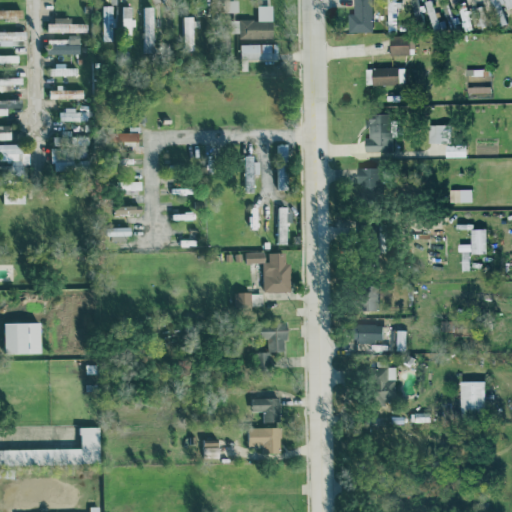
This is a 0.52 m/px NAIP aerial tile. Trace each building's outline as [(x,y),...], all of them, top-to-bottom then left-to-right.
[(238,0),(227,0),(227,11),(239,11),(238,0)] [(351,32),(375,31),(373,0),(355,0),(356,13),(350,14),(351,32)] [(430,0),(427,1),(432,25),(439,24),(434,0),(430,0)] [(511,6),(511,0),(491,0),(496,13),(511,6)] [(113,5),(103,5),(103,41),(114,41),(113,5)] [(273,5),(257,5),(257,19),(240,19),(239,38),(273,38),(273,5)] [(132,34),(134,6),(123,6),(121,34),(132,34)] [(154,6),(143,6),(143,53),(154,53),(154,6)] [(0,7),(0,16),(23,17),(23,8),(0,7)] [(183,50),(194,50),(195,16),(184,16),(183,50)] [(88,31),(88,22),(72,22),(72,18),(48,18),(48,31),(88,31)] [(26,30),(0,30),(0,44),(13,44),(13,39),(26,39),(26,30)] [(69,38),(48,38),(48,52),(80,53),(80,33),(69,33),(69,38)] [(413,54),(412,36),(392,37),(392,55),(413,54)] [(241,44),(241,70),(247,70),(247,61),(278,60),(278,43),(241,44)] [(19,54),(0,53),(0,61),(19,62),(19,54)] [(400,67),(367,68),(368,85),(400,84),(400,67)] [(485,68),(467,69),(468,76),(485,76),(485,68)] [(23,76),(0,76),(0,89),(6,89),(6,84),(23,83),(23,76)] [(366,150),(392,151),(392,112),(370,112),(370,137),(366,137),(366,150)] [(0,124),(0,138),(10,138),(9,124),(0,124)] [(118,139),(139,140),(140,131),(118,130),(118,139)] [(0,143),(0,158),(10,159),(11,173),(23,173),(23,165),(29,165),(28,143),(0,143)] [(449,156),(470,156),(470,143),(449,143),(449,156)] [(74,149),(52,151),(54,170),(75,169),(74,149)] [(258,172),(258,154),(244,154),(244,191),(254,190),(254,172),(258,172)] [(277,188),(287,189),(287,163),(278,163),(277,188)] [(361,166),(360,196),(382,197),(383,167),(361,166)] [(119,190),(142,189),(142,179),(119,180),(119,190)] [(451,189),(451,202),(473,201),(473,188),(451,189)] [(25,202),(25,190),(4,190),(4,202),(25,202)] [(143,204),(115,205),(115,213),(143,212),(143,204)] [(287,206),(279,205),(278,243),(287,243),(287,206)] [(366,234),(372,243),(385,234),(377,223),(368,230),(369,232),(366,234)] [(473,228),(474,253),(489,253),(488,228),(473,228)] [(262,262),(263,292),(291,290),(290,262),(286,262),(285,252),(266,252),(266,250),(245,251),(245,262),(262,262)] [(471,270),(472,251),(464,250),(463,270),(471,270)] [(379,309),(380,284),(362,283),(361,308),(379,309)] [(234,306),(263,305),(262,291),(234,292),(234,306)] [(285,349),(284,339),(289,338),(287,320),(259,322),(261,350),(255,350),(256,367),(272,366),(271,351),(285,349)] [(5,322),(5,352),(42,352),(41,321),(5,322)] [(380,324),(352,323),(352,340),(379,340),(380,324)] [(397,366),(388,366),(388,361),(374,361),(373,403),(396,403),(397,366)] [(487,380),(463,380),(463,414),(487,414),(487,380)] [(253,410),(263,410),(263,421),(279,421),(279,396),(252,397),(253,410)] [(0,464),(101,463),(100,425),(81,426),(81,447),(0,448),(0,464)] [(249,445),(262,444),(262,452),(281,451),(281,426),(249,426),(249,445)] [(220,456),(219,445),(205,445),(205,456),(220,456)]
